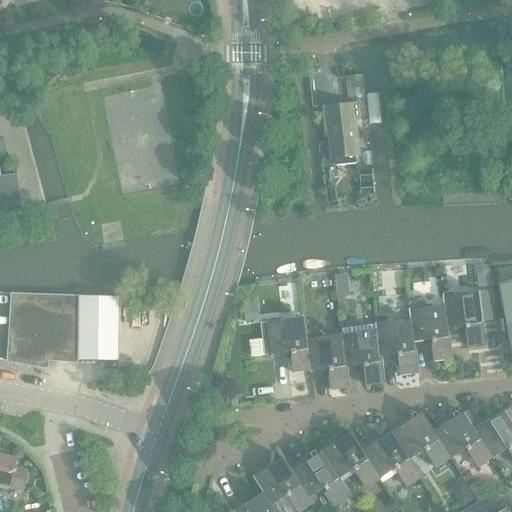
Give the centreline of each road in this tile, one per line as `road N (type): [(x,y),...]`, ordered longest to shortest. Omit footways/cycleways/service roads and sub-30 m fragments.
road 1 (tertiary): [(154,436),(179,377),(231,192),(246,120),(245,0)]
road 2 (residential): [(511,387),(238,436)]
road 3 (residential): [(265,54),(511,7)]
road 4 (tertiary): [(138,426),(0,392)]
